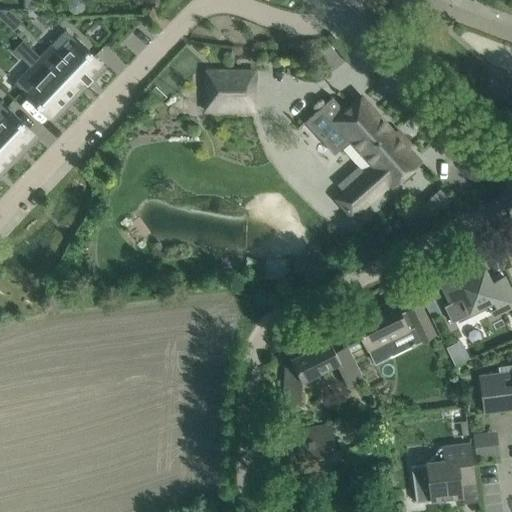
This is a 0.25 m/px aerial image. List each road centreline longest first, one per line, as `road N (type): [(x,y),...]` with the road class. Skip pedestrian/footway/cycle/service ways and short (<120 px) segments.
road 1 (unclassified): [(251,511),(251,354),(267,323),(493,212),(511,195)]
road 2 (residential): [(337,11),(310,26),(226,11),(195,18),(0,216)]
road 3 (residential): [(511,157),(447,124),(337,11)]
